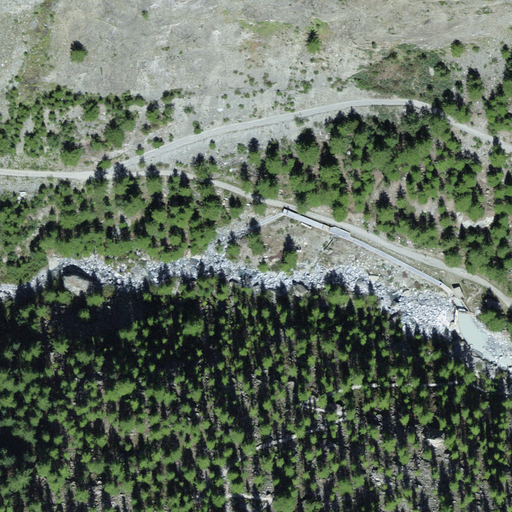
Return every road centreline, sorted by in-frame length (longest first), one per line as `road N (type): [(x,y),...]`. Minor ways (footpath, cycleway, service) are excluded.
road 1 (track): [(511,302),(488,280),(211,179),(0,170)]
road 2 (track): [(511,145),(428,106),(341,105),(202,134),(110,171)]
